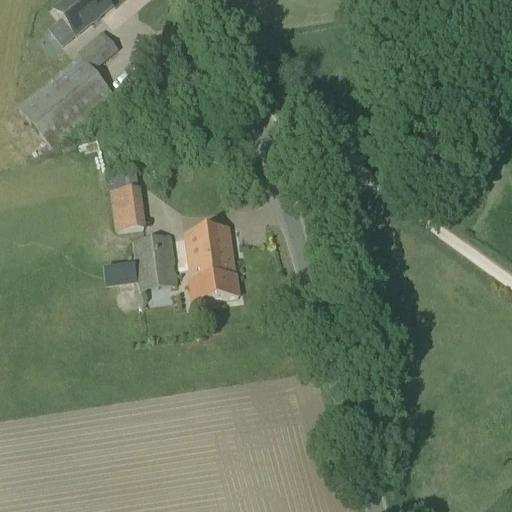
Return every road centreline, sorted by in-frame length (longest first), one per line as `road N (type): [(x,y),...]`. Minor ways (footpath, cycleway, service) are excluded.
road 1 (unclassified): [(373,511),(233,41),(209,0)]
road 2 (track): [(262,137),(323,146),(511,282)]
